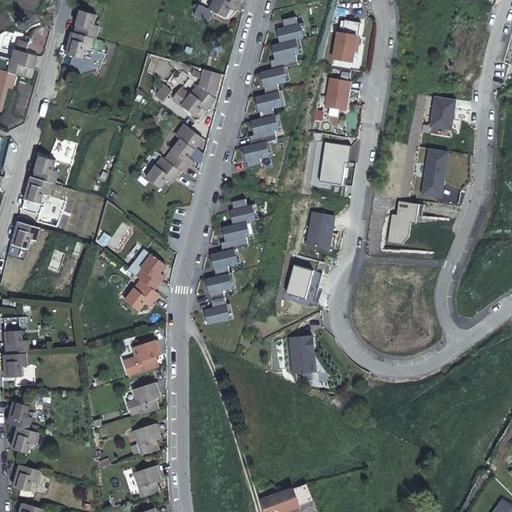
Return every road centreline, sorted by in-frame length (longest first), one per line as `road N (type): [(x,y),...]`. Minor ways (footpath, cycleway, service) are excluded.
road 1 (residential): [(260,0),(180,296),(184,511)]
road 2 (residential): [(380,0),(384,37),(336,293),(340,328),(351,352),(378,366),(407,368),(455,345)]
road 3 (residential): [(455,345),(439,293),(469,184),(481,59),(500,0)]
road 4 (residential): [(67,0),(0,242)]
